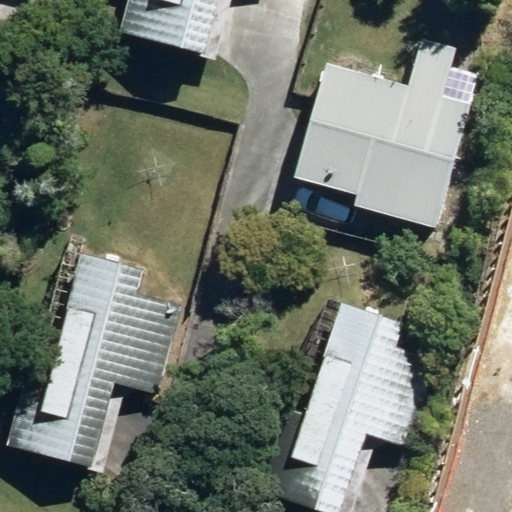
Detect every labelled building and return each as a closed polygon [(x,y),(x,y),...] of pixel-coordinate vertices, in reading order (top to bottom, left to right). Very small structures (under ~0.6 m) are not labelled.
[(134,0),(129,24),(212,43),(223,0),(134,0)] [(357,199),(442,221),(475,97),(447,90),(459,48),(421,38),(410,80),(330,59),(301,169),(361,185),(357,199)] [(13,439),(99,460),(120,379),(159,389),(183,294),(146,285),(151,263),(87,247),(59,362),(33,355),(13,439)] [(280,506),(296,511),(344,511),(372,426),(411,440),(440,355),(402,343),(411,316),(350,296),(280,506)] [(511,511),(511,391),(481,386),(460,504),(506,511),(511,511)]
